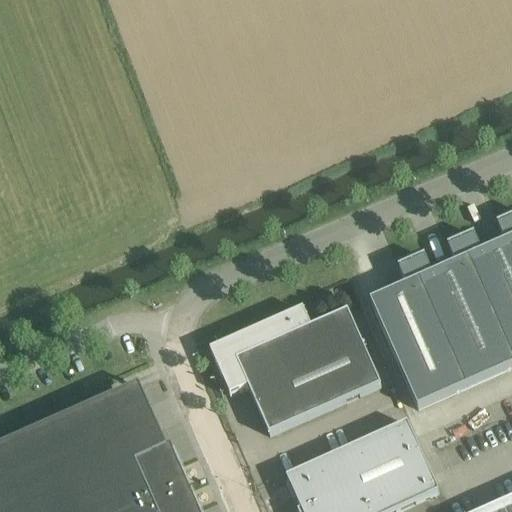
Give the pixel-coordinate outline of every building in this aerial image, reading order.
[(511,222),(498,229),(506,245),(483,255),(475,239),(449,251),(456,267),(433,277),(426,261),(400,272),(407,289),(371,305),(418,412),(511,369),(511,222)] [(210,353),(212,357),(230,398),(249,390),(270,438),(381,389),(348,314),(312,330),(303,312),(210,353)] [(152,456),(151,453),(152,452),(126,394),(0,450),(0,511),(138,511),(189,490),(171,448),(152,456)] [(408,426),(287,481),(301,511),(402,511),(439,495),(408,426)] [(198,511),(189,490),(138,511),(198,511)] [(511,511),(511,502),(490,511),(511,511)]
